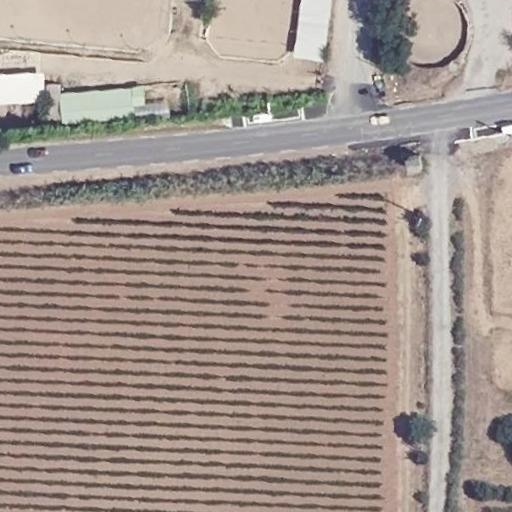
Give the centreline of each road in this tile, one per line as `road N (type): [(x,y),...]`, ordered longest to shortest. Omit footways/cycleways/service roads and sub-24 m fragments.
road 1 (residential): [(437,115),(441,511)]
road 2 (secondary): [(0,161),(352,128)]
road 3 (residential): [(352,128),(364,0)]
